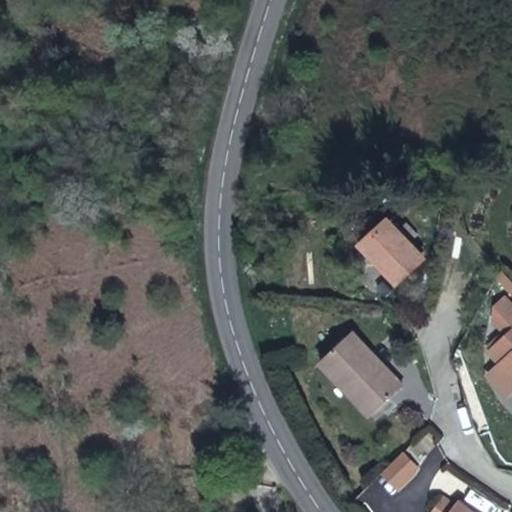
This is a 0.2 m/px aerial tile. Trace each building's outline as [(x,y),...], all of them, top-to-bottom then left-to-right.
[(421,258),(409,245),(397,232),(388,223),(362,246),(396,281),(421,258)] [(397,232),(409,245),(417,236),(406,225),(397,232)] [(511,306),(504,297),(494,306),(511,325),(511,331),(507,336),(490,353),(504,368),(511,376),(511,306)] [(511,331),(511,325),(494,306),(493,320),(507,336),(511,331)] [(349,386),(376,414),(403,387),(352,334),(321,363),(345,389),(349,386)] [(508,394),(511,390),(511,376),(504,368),(493,379),(508,394)] [(372,417),(376,414),(349,386),(345,389),(372,417)] [(470,511),(451,498),(447,503),(435,494),(428,503),(440,511),(470,511)] [(440,511),(428,503),(422,511),(440,511)]
